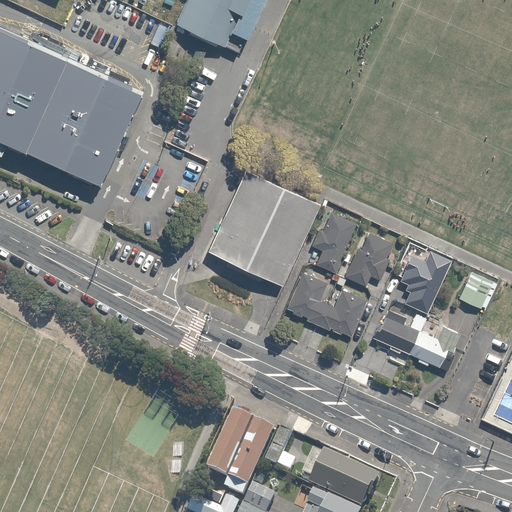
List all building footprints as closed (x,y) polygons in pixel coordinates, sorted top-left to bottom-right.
[(175,0),(166,22),(216,45),(236,0),(175,0)] [(128,87),(0,29),(0,144),(85,181),(128,87)] [(262,273),(282,283),(320,201),(245,166),(207,248),(228,257),(225,263),(259,279),(262,273)] [(339,259),(356,221),(331,210),(323,229),(319,227),(311,244),(322,249),(315,263),(336,272),(342,260),(339,259)] [(360,248),(357,246),(344,275),(365,284),(370,274),(380,279),(389,258),(386,256),(392,241),(368,230),(360,248)] [(493,279),(471,269),(458,297),(480,307),(493,279)] [(367,299),(342,288),(334,305),(320,299),(328,282),(302,271),(286,306),(293,309),(292,311),(301,316),(302,314),(307,316),(306,318),(329,329),(330,326),(332,327),(331,329),(340,333),(341,331),(351,335),(367,299)] [(407,277),(394,272),(385,292),(397,298),(407,277)] [(371,335),(390,344),(389,347),(399,351),(400,348),(419,356),(417,359),(427,364),(428,361),(447,369),(454,353),(452,352),(455,345),(454,344),(459,332),(443,324),(437,337),(420,329),(426,317),(416,313),(410,325),(403,322),(406,316),(388,307),(382,320),(379,319),(371,335)] [(234,410),(208,467),(228,476),(224,486),(244,495),(248,485),(274,428),(254,419),(244,414),(234,410)] [(293,432),(281,427),(266,460),(278,465),(293,432)] [(377,474),(324,448),(308,480),(362,506),(377,474)] [(269,511),(278,494),(254,484),(241,511),(269,511)] [(358,511),(360,508),(313,488),(302,511),(358,511)] [(227,496),(222,508),(195,496),(188,511),(191,511),(236,511),(241,502),(227,496)]
